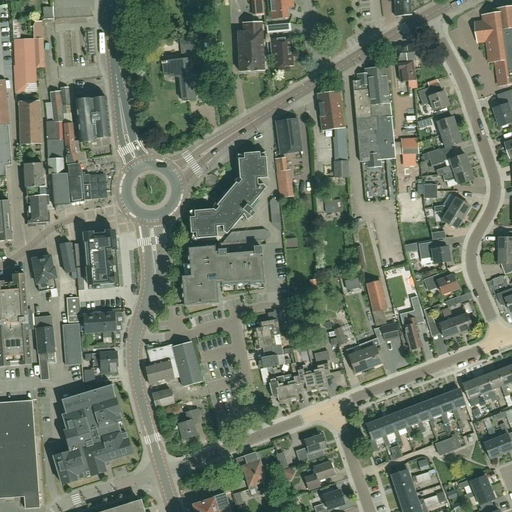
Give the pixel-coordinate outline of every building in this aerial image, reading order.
[(252,16),(264,15),(264,13),(262,0),(245,0),(246,1),(251,0),(252,14),(252,16)] [(269,0),(271,20),(287,18),(286,8),(293,7),(291,0),(269,0)] [(394,0),(395,17),(411,15),(410,0),(394,0)] [(485,22),(476,23),(478,42),(487,41),(490,62),(496,61),(499,86),(511,84),(511,7),(495,10),(496,14),(484,15),(485,22)] [(253,23),(249,24),(243,24),(243,32),(237,32),(239,72),(252,71),(264,71),(262,31),(261,23),(253,23)] [(281,25),(266,26),(267,34),(281,33),(281,25)] [(293,66),(290,38),(271,40),(274,70),(283,69),(283,66),(293,66)] [(41,69),(48,69),(48,39),(18,40),(19,94),(41,93),(41,69)] [(191,60),(196,59),(194,44),(180,46),(182,60),(183,60),(183,61),(168,63),(168,61),(161,62),(161,64),(163,64),(164,75),(177,74),(177,78),(180,78),(182,101),(195,100),(194,90),(200,90),(198,74),(192,74),(192,66),(193,66),(193,64),(191,64),(191,60)] [(404,47),(409,81),(410,81),(411,87),(416,86),(413,61),(415,60),(413,45),(404,47)] [(409,81),(404,47),(396,48),(398,64),(397,65),(397,68),(399,69),(401,82),(409,81)] [(381,167),(380,160),(396,159),(386,64),(378,64),(378,68),(365,70),(366,74),(356,75),(357,81),(353,82),(360,162),(366,162),(367,168),(381,167)] [(0,242),(12,241),(9,202),(8,202),(6,177),(7,177),(6,167),(12,167),(5,82),(0,82),(0,242)] [(62,106),(70,105),(68,87),(60,88),(62,106)] [(430,103),(432,111),(448,106),(444,92),(430,96),(428,89),(418,92),(423,106),(430,103)] [(501,127),(511,123),(511,90),(499,95),(503,106),(494,109),(501,127)] [(328,94),(324,94),(318,95),(318,97),(321,117),(322,131),(334,130),(335,137),(333,138),(334,161),(334,178),(335,178),(349,178),(348,161),(347,161),(345,128),(340,92),(328,94)] [(107,98),(106,98),(91,99),(75,101),(80,143),(96,141),(95,139),(111,137),(107,98)] [(22,101),(23,145),(47,144),(46,100),(22,101)] [(437,123),(441,135),(457,130),(452,117),(437,123)] [(430,118),(417,122),(420,129),(432,125),(430,118)] [(297,119),(276,122),(280,153),(301,150),(297,119)] [(64,158),(66,158),(67,158),(68,174),(69,180),(68,180),(68,188),(69,188),(71,203),(84,201),(83,186),(90,185),(89,175),(82,176),(82,171),(75,149),(73,123),(63,124),(64,158)] [(457,130),(441,135),(445,148),(461,143),(457,130)] [(418,154),(417,139),(401,140),(402,155),(418,154)] [(440,149),(427,153),(421,156),(422,157),(420,158),(421,161),(420,161),(420,163),(430,160),(432,166),(445,162),(440,149)] [(236,183),(217,205),(219,207),(215,211),(214,210),(194,211),(195,217),(190,218),(191,234),(196,233),(196,239),(218,237),(217,227),(223,226),(223,232),(227,235),(243,215),(247,221),(249,219),(251,217),(249,215),(253,210),(249,207),(266,188),(263,185),(258,185),(257,179),(267,178),(266,157),(260,157),(259,152),(243,154),(244,159),(238,159),(239,179),(241,180),(238,184),(236,183)] [(443,176),(469,167),(465,154),(450,160),(451,165),(441,169),(443,176)] [(288,170),(287,170),(285,158),(278,159),(280,172),(279,172),(282,190),(290,189),(288,170)] [(41,164),(24,165),(28,224),(50,223),(48,196),(46,196),(45,187),(44,187),(43,179),(42,179),(41,164)] [(469,167),(443,176),(445,182),(456,178),(458,185),(474,180),(469,167)] [(68,174),(53,175),(55,209),(62,209),(62,205),(71,205),(71,203),(69,188),(68,188),(68,180),(69,180),(68,174)] [(449,209),(463,218),(470,207),(456,198),(449,209)] [(324,202),(325,207),(326,214),(343,212),(341,200),(328,201),(324,202)] [(463,218),(449,209),(444,206),(433,207),(434,213),(439,212),(445,215),(442,221),(456,230),(463,218)] [(108,250),(114,250),(116,249),(116,242),(115,236),(115,234),(112,231),(105,232),(105,234),(93,235),(93,233),(83,234),(85,252),(88,251),(89,267),(86,267),(87,284),(114,283),(113,273),(110,273),(109,267),(112,266),(111,257),(108,257),(108,250)] [(446,238),(444,231),(431,234),(432,241),(446,238)] [(496,243),(496,249),(497,250),(500,250),(500,251),(511,251),(511,238),(500,238),(500,242),(498,242),(496,243)] [(265,285),(261,240),(218,244),(219,248),(215,248),(214,246),(189,249),(191,276),(182,277),(184,305),(219,302),(217,285),(220,285),(220,287),(248,285),(248,286),(265,285)] [(433,242),(419,244),(421,258),(433,256),(434,264),(450,262),(448,247),(434,249),(433,242)] [(71,243),(61,245),(66,274),(75,272),(73,254),(71,243)] [(413,244),(407,245),(404,245),(406,253),(418,251),(416,243),(413,244)] [(356,247),(360,270),(365,269),(361,246),(360,246),(360,244),(356,244),(357,247),(356,247)] [(511,251),(500,251),(500,252),(497,251),(496,253),(496,258),(497,260),(499,260),(499,264),(511,264),(511,251)] [(38,284),(40,292),(50,290),(52,297),(58,296),(57,289),(55,278),(56,278),(54,268),(53,268),(51,256),(33,260),(37,284),(38,284)] [(458,289),(452,275),(440,280),(438,274),(423,280),(427,289),(438,285),(442,295),(458,289)] [(3,283),(0,283),(0,368),(31,366),(29,327),(35,327),(34,316),(28,316),(25,275),(13,276),(13,284),(4,285),(3,283)] [(373,312),(377,327),(387,324),(385,317),(381,318),(379,311),(387,309),(381,282),(367,285),(374,312),(373,312)] [(511,288),(497,295),(501,306),(507,303),(511,314),(511,313),(511,288)] [(460,296),(446,302),(448,308),(462,303),(460,296)] [(418,297),(410,298),(414,311),(421,310),(418,297)] [(68,318),(68,323),(79,322),(79,317),(79,314),(78,298),(67,298),(68,318)] [(314,301),(314,311),(322,310),(321,308),(326,307),(325,300),(314,301)] [(445,322),(439,324),(439,325),(436,326),(434,322),(430,308),(424,311),(431,335),(442,332),(444,339),(458,333),(453,319),(452,319),(450,315),(444,317),(445,322)] [(414,311),(400,315),(403,329),(405,328),(407,336),(406,336),(408,344),(409,344),(411,352),(423,349),(419,334),(420,334),(418,324),(424,322),(421,310),(414,311)] [(85,321),(80,322),(80,330),(80,331),(82,331),(83,344),(83,352),(94,351),(94,350),(94,346),(115,344),(114,331),(116,331),(115,313),(101,314),(89,314),(84,315),(85,321)] [(467,314),(453,319),(458,333),(473,328),(467,314)] [(34,318),(35,329),(36,329),(38,354),(39,354),(40,364),(57,363),(53,328),(51,316),(34,318)] [(259,329),(253,330),(255,340),(274,336),(280,335),(278,320),(258,324),(259,329)] [(66,366),(82,365),(79,324),(68,325),(62,325),(66,366)] [(396,325),(382,328),(385,342),(399,338),(396,325)] [(340,346),(347,343),(341,327),(334,330),(340,346)] [(283,350),(280,335),(274,336),(255,340),(256,350),(268,348),(269,352),(283,350)] [(321,336),(314,338),(314,337),(305,339),(308,347),(316,345),(317,346),(323,344),(321,336)] [(381,364),(375,347),(380,345),(377,339),(359,346),(361,352),(368,369),(381,364)] [(293,348),(283,350),(269,352),(270,357),(265,358),(258,359),(260,369),(260,370),(264,369),(280,366),(279,366),(278,356),(284,355),(294,353),(293,349),(293,348)] [(368,369),(361,352),(355,354),(353,348),(346,351),(356,374),(368,369)] [(195,358),(183,361),(181,351),(165,355),(166,357),(152,360),(154,370),(150,371),(154,387),(172,382),(178,408),(175,409),(162,412),(166,430),(170,429),(172,438),(182,436),(183,439),(198,435),(197,433),(202,432),(201,427),(208,425),(204,410),(197,412),(199,419),(190,421),(179,380),(188,378),(189,383),(200,380),(195,358)] [(319,369),(313,371),(318,390),(327,388),(325,376),(330,375),(327,361),(330,361),(328,351),(314,355),(316,364),(317,363),(319,369)] [(101,368),(102,374),(118,373),(117,367),(118,367),(117,352),(92,354),(85,355),(85,361),(93,360),(93,368),(94,368),(101,368)] [(290,364),(293,375),(284,377),(290,403),(299,401),(298,393),(303,392),(300,381),(297,368),(296,363),(290,364)] [(511,370),(510,366),(498,370),(504,386),(505,385),(511,382),(511,370)] [(303,367),(297,368),(300,381),(305,380),(308,392),(318,390),(313,371),(304,373),(303,367)] [(91,370),(84,371),(85,383),(95,383),(94,372),(91,372),(91,370)] [(504,386),(498,370),(487,375),(493,390),(494,390),(501,387),(505,397),(509,396),(505,385),(504,386)] [(487,375),(475,379),(481,394),(482,394),(484,393),(487,401),(492,399),(493,402),(497,401),(498,400),(494,390),(493,390),(487,375)] [(290,403),(284,377),(269,381),(273,399),(278,398),(280,405),(290,403)] [(468,379),(461,381),(463,384),(469,399),(471,406),(480,403),(481,407),(486,405),(485,402),(482,394),(481,394),(475,379),(469,381),(468,379)] [(62,485),(106,472),(103,463),(132,454),(116,399),(115,399),(112,385),(61,400),(66,415),(63,416),(67,431),(64,432),(70,451),(53,456),(62,485)] [(152,393),(156,409),(175,404),(170,388),(152,393)] [(459,389),(447,394),(453,409),(452,409),(456,420),(457,419),(460,418),(456,408),(465,404),(459,389)] [(447,394),(436,398),(442,413),(440,414),(444,424),(446,424),(448,423),(444,412),(452,409),(453,409),(447,394)] [(436,398),(424,403),(430,418),(428,418),(432,429),(434,428),(437,427),(433,417),(440,414),(442,413),(436,398)] [(0,429),(34,427),(32,402),(0,404),(0,429)] [(424,403),(412,407),(418,422),(417,423),(421,433),(422,433),(425,432),(425,431),(421,421),(428,418),(430,418),(424,403)] [(412,407),(401,412),(407,427),(405,427),(409,438),(411,437),(413,436),(409,426),(417,423),(418,422),(412,407)] [(479,409),(472,411),(474,417),(481,414),(479,409)] [(401,412),(389,416),(395,431),(393,432),(396,439),(397,442),(399,442),(402,440),(398,430),(405,427),(407,427),(401,412)] [(389,416),(378,421),(383,436),(382,436),(388,453),(391,452),(390,450),(391,450),(392,450),(391,449),(391,448),(390,445),(389,441),(396,439),(393,432),(395,431),(389,416)] [(378,421),(366,426),(371,440),(370,441),(374,451),(378,450),(374,439),(382,436),(383,436),(378,421)] [(501,454),(511,449),(511,446),(507,434),(508,434),(504,423),(499,425),(503,436),(497,438),(495,439),(501,454)] [(34,427),(0,429),(0,464),(36,461),(34,427)] [(492,428),(491,428),(488,430),(492,440),(483,444),(489,459),(501,454),(495,439),(497,438),(492,428)] [(307,448),(296,452),(300,464),(311,460),(309,454),(325,449),(321,436),(305,441),(307,448)] [(456,449),(452,438),(435,444),(440,455),(456,449)] [(275,456),(277,462),(281,471),(289,468),(285,459),(283,453),(275,456)] [(255,454),(237,460),(241,471),(243,470),(250,490),(257,488),(256,485),(267,482),(260,461),(258,462),(255,454)] [(36,461),(0,464),(0,498),(22,497),(23,509),(40,508),(36,461)] [(316,475),(305,478),(309,490),(320,487),(318,481),(334,476),(330,462),(314,468),(316,475)] [(397,473),(391,475),(395,487),(411,482),(416,480),(430,476),(429,472),(428,473),(410,479),(407,470),(397,473)] [(475,491),(489,485),(485,475),(470,480),(470,479),(459,484),(461,488),(472,484),(475,491)] [(431,480),(430,476),(416,480),(418,484),(431,480)] [(214,499),(194,505),(196,511),(231,511),(230,506),(229,506),(221,480),(211,484),(213,489),(215,489),(217,496),(213,497),(214,499)] [(413,487),(411,482),(395,487),(399,499),(415,494),(413,487)] [(479,503),(494,497),(489,485),(475,491),(464,496),(465,500),(476,496),(479,503)] [(324,504),(315,508),(316,511),(328,511),(328,510),(344,504),(340,491),(322,497),(324,504)] [(415,494),(399,499),(403,511),(437,499),(436,496),(423,500),(423,499),(417,501),(415,494)] [(403,511),(420,511),(420,509),(439,503),(437,499),(403,511)] [(143,511),(140,501),(105,511),(143,511)]
